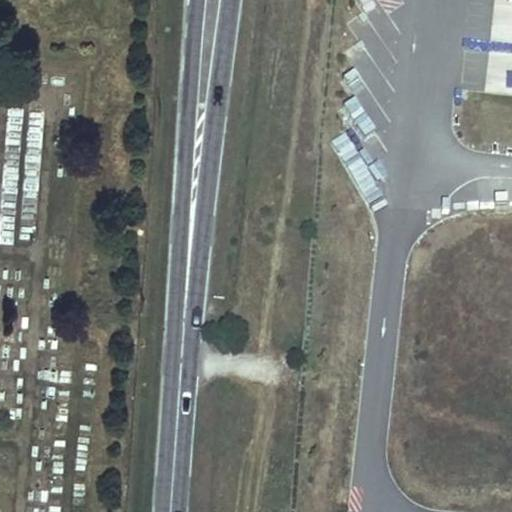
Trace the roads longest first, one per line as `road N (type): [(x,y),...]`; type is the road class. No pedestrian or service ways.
road 1 (secondary): [(181,358),(228,0)]
road 2 (secondary): [(196,0),(184,127),(181,358)]
road 3 (secondary): [(170,511),(181,358)]
